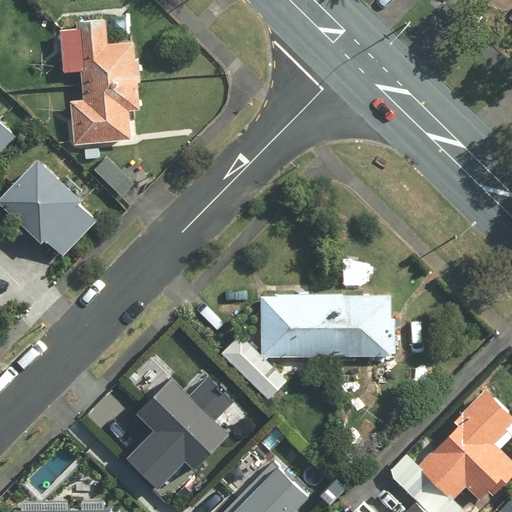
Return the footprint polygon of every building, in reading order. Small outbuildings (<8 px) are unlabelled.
[(76,99),(80,143),(140,137),(137,109),(148,108),(141,38),(116,40),(113,15),(85,18),(86,25),(68,27),(72,70),(87,68),(89,97),(76,99)] [(0,99),(0,156),(26,131),(10,115),(13,112),(0,99)] [(51,153),(9,195),(52,238),(55,236),(71,252),(108,216),(91,199),(94,197),(51,153)] [(113,153),(99,166),(126,195),(140,182),(113,153)] [(246,329),(227,349),(275,396),(295,376),(271,352),(398,351),(398,349),(401,349),(401,313),(398,313),(399,288),(267,291),(268,350),(246,329)] [(380,352),(354,352),(355,377),(380,377),(380,352)] [(511,398),(494,382),(463,415),(467,418),(426,462),(462,495),(473,483),(492,501),(511,478),(511,447),(508,444),(511,440),(511,398)] [(140,451),(180,491),(245,427),(204,387),(186,405),(178,397),(155,421),(162,428),(140,451)] [(233,511),(295,511),(320,488),(289,457),(233,511)] [(380,511),(446,511),(427,493),(407,511),(388,511),(384,508),(380,511)] [(121,511),(121,499),(23,500),(23,511),(121,511)]
